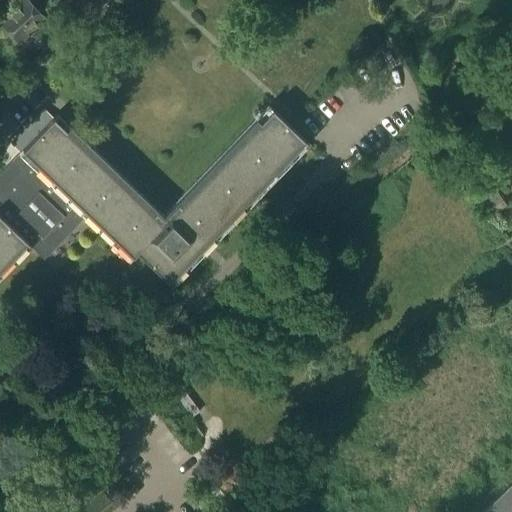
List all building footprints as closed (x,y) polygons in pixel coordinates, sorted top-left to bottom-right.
[(0,22),(31,56),(55,33),(43,21),(44,20),(25,0),(23,0),(0,22)] [(167,280),(302,138),(270,108),(167,216),(73,127),(72,129),(66,124),(63,128),(52,117),(17,154),(0,172),(0,274),(29,245),(42,257),(82,215),(128,258),(135,250),(167,280)] [(453,153),(471,142),(458,121),(440,132),(453,153)] [(492,213),(506,203),(478,159),(463,169),(492,213)] [(288,285),(313,264),(302,250),(277,271),(288,285)] [(189,398),(181,404),(191,417),(199,411),(189,398)] [(511,511),(511,485),(483,511),(511,511)] [(213,486),(207,492),(210,496),(217,491),(213,486)]
